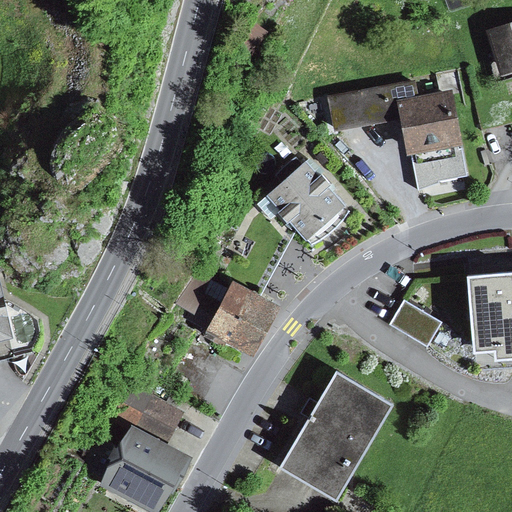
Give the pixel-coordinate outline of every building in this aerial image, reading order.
[(511,19),(487,27),(500,70),(511,66),(511,19)] [(257,33),(238,21),(226,40),(245,52),(257,33)] [(416,78),(329,93),(335,127),(400,116),(396,95),(418,91),(416,78)] [(452,85),(418,91),(396,95),(400,116),(407,151),(412,150),(457,142),(462,141),(452,85)] [(457,142),(412,150),(419,187),(439,181),(439,179),(467,175),(462,147),(458,148),(457,142)] [(307,156),(266,192),(280,206),(278,209),(288,219),(290,217),(298,227),(311,243),(326,234),(335,227),(345,217),(349,207),(334,189),(337,186),(323,171),(325,169),(307,156)] [(231,274),(205,262),(176,302),(190,308),(186,318),(206,327),(204,331),(213,335),(211,338),(240,352),(244,344),(254,347),(280,298),(263,290),(231,274)] [(511,264),(469,268),(474,344),(479,370),(511,367),(511,264)] [(0,279),(0,361),(18,357),(0,279)] [(442,321),(404,298),(390,322),(428,344),(442,321)] [(440,332),(435,341),(445,347),(451,337),(440,332)] [(393,397),(337,364),(281,460),(337,492),(393,397)] [(183,411),(152,394),(154,390),(133,379),(115,412),(134,422),(168,440),(183,411)] [(168,440),(134,422),(123,443),(98,431),(84,458),(88,460),(86,463),(103,472),(99,480),(158,510),(188,451),(168,440)]
